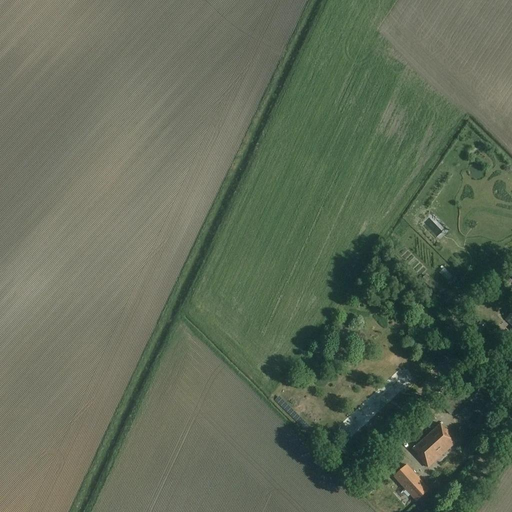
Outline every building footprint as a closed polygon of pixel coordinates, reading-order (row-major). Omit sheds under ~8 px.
[(479,170),(473,172),(476,180),(482,178),(479,170)] [(444,277),(441,280),(447,287),(450,283),(444,277)] [(472,336),(477,331),(470,325),(465,330),(472,336)] [(501,353),(508,346),(498,337),(491,343),(501,353)] [(397,388),(394,386),(390,389),(401,400),(415,386),(407,379),(397,388)] [(443,406),(451,415),(480,389),(472,380),(443,406)] [(446,430),(440,424),(440,425),(441,425),(414,450),(413,449),(413,450),(419,456),(418,457),(429,469),(458,442),(447,430),(446,430)] [(431,490),(407,464),(394,476),(418,502),(431,490)]
